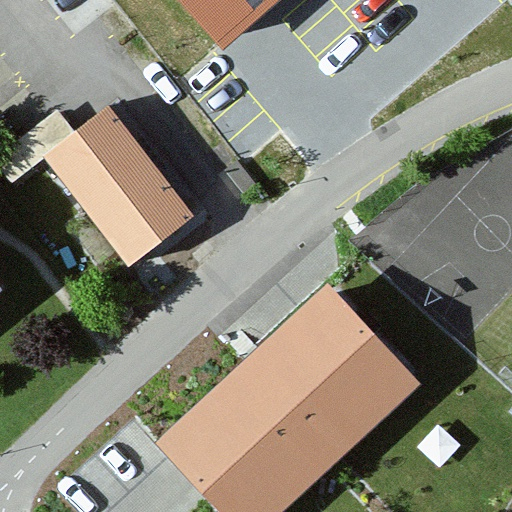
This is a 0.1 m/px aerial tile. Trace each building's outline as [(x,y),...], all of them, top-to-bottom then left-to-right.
[(269,0),(180,0),(219,44),(269,0)] [(57,110),(0,154),(0,167),(12,182),(75,133),(57,110)] [(191,226),(109,119),(45,167),(126,274),(191,226)] [(237,161),(225,171),(243,194),(255,184),(237,161)] [(298,280),(124,440),(191,511),(242,511),(389,377),(298,280)]
